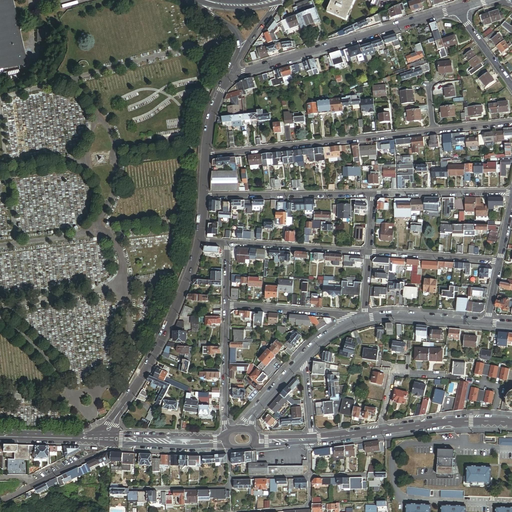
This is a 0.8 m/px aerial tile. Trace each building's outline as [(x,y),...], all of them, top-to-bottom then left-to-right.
[(0,0),(0,67),(27,62),(13,0),(0,0)] [(331,0),(327,13),(346,21),(355,0),(331,0)] [(361,0),(382,9),(393,4),(395,0),(361,0)] [(422,7),(421,2),(420,0),(418,0),(409,3),(412,12),(423,8),(422,7)] [(314,25),(321,22),(313,1),(309,2),(297,7),(293,8),(296,16),(300,26),(302,30),(307,28),(314,25)] [(399,5),(389,10),(391,18),(402,15),(401,11),(399,5)] [(498,11),(489,14),(492,23),(501,20),(501,19),(499,15),(498,11)] [(492,23),(489,14),(482,16),(483,20),(485,25),(492,23)] [(291,29),(300,26),(296,16),(287,20),(291,29)] [(276,22),(274,19),(267,28),(269,33),(278,24),(277,22),(276,22)] [(368,24),(367,20),(366,20),(353,26),(355,31),(369,25),(368,24)] [(511,27),(505,22),(501,27),(511,36),(511,34),(511,27)] [(433,34),(439,32),(436,23),(430,25),(430,26),(431,26),(433,34)] [(277,28),(279,27),(278,24),(269,33),(269,34),(277,28)] [(355,31),(353,26),(342,31),(343,35),(344,36),(346,35),(355,31)] [(277,28),(269,34),(272,40),(276,39),(274,34),(277,28)] [(486,37),(493,32),(491,29),(484,34),(486,37)] [(442,40),(439,32),(433,34),(435,39),(436,42),(442,40)] [(496,35),(493,32),(486,37),(489,40),(496,35)] [(399,41),(397,35),(384,39),(386,44),(393,42),(399,41)] [(497,46),(504,41),(501,37),(499,35),(497,37),(492,40),(497,46)] [(455,36),(442,40),(444,48),(457,44),(455,36)] [(444,48),(442,40),(436,42),(438,50),(440,50),(440,51),(441,51),(445,50),(444,48)] [(382,41),(372,44),(374,49),(384,46),(382,41)] [(507,45),(504,41),(497,46),(502,53),(509,48),(507,45)] [(374,49),(372,44),(361,47),(363,53),(374,49)] [(425,57),(421,44),(416,46),(418,53),(422,52),(424,57),(425,57)] [(281,50),(281,49),(280,46),(268,49),(269,54),(281,50)] [(268,49),(267,48),(258,50),(261,58),(269,56),(269,54),(268,49)] [(358,56),(356,48),(349,50),(352,56),(353,58),(358,56)] [(468,62),(476,57),(471,51),(464,56),(468,62)] [(341,52),(331,55),(333,60),(343,57),(341,52)] [(409,63),(424,57),(422,52),(418,53),(407,58),(409,63)] [(364,56),(365,62),(366,65),(373,63),(371,56),(371,54),(364,56)] [(481,64),(476,57),(468,62),(473,69),(481,64)] [(315,60),(310,61),(313,71),(318,69),(315,60)] [(313,71),(310,61),(305,63),(308,72),(309,72),(313,71)] [(437,64),(439,75),(452,73),(451,63),(437,64)] [(290,67),(281,70),(284,78),(289,76),(293,75),(291,71),(290,67)] [(422,74),(421,70),(415,72),(404,75),(406,81),(422,75),(422,74)] [(480,79),(486,87),(494,81),(488,73),(480,79)] [(372,87),(373,98),(387,97),(386,86),(372,87)] [(414,103),(412,87),(403,88),(403,91),(401,91),(401,97),(404,97),(405,104),(414,103)] [(451,87),(444,88),(444,90),(445,99),(454,98),(453,89),(451,89),(451,87)] [(361,101),(360,94),(357,94),(358,97),(352,97),(353,106),(354,106),(361,106),(361,105),(361,101)] [(240,116),(240,112),(238,97),(233,99),(233,106),(229,107),(230,117),(233,117),(240,116)] [(353,106),(352,97),(348,98),(348,99),(346,99),(343,99),(344,107),(353,106)] [(344,107),(343,99),(331,101),(332,112),(345,111),(344,107)] [(374,100),(361,101),(361,105),(362,109),(362,113),(369,113),(369,114),(375,113),(374,100)] [(332,112),(331,101),(320,102),(318,102),(319,104),(319,109),(320,109),(320,114),(332,112)] [(507,102),(497,103),(498,104),(499,113),(509,112),(507,102)] [(320,114),(319,109),(319,104),(308,105),(309,115),(314,115),(320,114)] [(490,114),(499,113),(498,104),(489,105),(490,114)] [(468,108),(469,117),(481,115),(481,112),(483,112),(482,107),(480,107),(468,108)] [(439,109),(441,119),(454,118),(453,108),(439,109)] [(379,115),(380,124),(391,123),(389,109),(384,110),(385,114),(379,115)] [(264,111),(258,111),(259,115),(259,121),(259,122),(266,122),(272,121),(271,115),(265,116),(264,111)] [(408,112),(408,117),(409,122),(414,121),(414,120),(421,120),(420,111),(408,112)] [(287,125),(296,124),(295,118),(295,117),(295,115),(291,115),(291,118),(286,119),(287,125)] [(282,124),(275,125),(276,134),(283,133),(282,124)] [(504,137),(504,132),(493,133),(494,142),(504,141),(504,137)] [(465,143),(464,133),(452,135),(452,138),(453,147),(462,146),(462,143),(465,143)] [(484,143),(494,143),(494,142),(493,133),(483,134),(484,143)] [(452,138),(452,135),(443,135),(444,143),(444,153),(451,152),(452,152),(451,138),(452,138)] [(439,148),(438,136),(431,137),(432,143),(430,143),(430,148),(439,148)] [(424,138),(416,139),(417,147),(424,147),(424,138)] [(391,149),(390,141),(381,142),(381,143),(378,144),(379,151),(391,149)] [(343,154),(342,147),(324,149),(325,154),(326,159),(328,158),(341,157),(343,157),(343,154)] [(378,155),(377,147),(360,148),(360,156),(378,155)] [(315,155),(314,150),(304,151),(304,156),(309,156),(309,158),(310,158),(311,163),(316,162),(315,155)] [(263,161),(263,155),(250,157),(251,166),(259,165),(264,165),(263,161)] [(237,164),(237,158),(214,161),(213,167),(231,165),(237,164)] [(488,165),(483,165),(483,168),(493,168),(497,168),(497,173),(500,173),(500,166),(500,165),(497,165),(497,163),(488,163),(488,165)] [(474,173),(474,168),(474,165),(464,165),(464,166),(464,173),(470,173),(474,173)] [(464,173),(464,166),(448,166),(448,168),(448,176),(464,176),(464,173)] [(432,177),(448,177),(448,176),(448,168),(444,168),(444,169),(441,169),(432,169),(432,172),(432,177)] [(212,192),(240,192),(238,172),(235,172),(217,172),(215,172),(213,172),(212,192)] [(379,184),(379,176),(377,176),(371,176),(369,176),(369,185),(379,184)] [(438,209),(438,199),(424,199),(423,201),(423,210),(434,210),(434,209),(438,209)] [(502,199),(488,200),(488,205),(489,205),(489,209),(493,209),(493,205),(502,204),(502,199)] [(338,218),(354,219),(355,214),(355,210),(355,205),(356,200),(351,200),(351,206),(338,206),(338,214),(338,218)] [(305,210),(305,204),(302,204),(303,201),(289,201),(289,203),(288,205),(292,205),(295,204),(295,209),(305,210)] [(315,206),(315,201),(305,201),(305,204),(305,210),(305,214),(313,214),(314,207),(316,208),(316,206),(315,206)] [(410,212),(423,212),(423,210),(423,201),(410,201),(410,204),(410,210),(410,212)] [(488,217),(488,206),(483,206),(483,205),(480,205),(475,205),(475,210),(475,217),(488,217)] [(287,226),(288,218),(288,214),(284,214),(277,213),(277,219),(281,219),(281,225),(287,226)] [(325,223),(332,223),(332,214),(314,213),(314,222),(321,223),(325,223)] [(309,244),(310,235),(318,235),(318,230),(321,230),(321,223),(314,222),(312,222),(312,224),(307,224),(307,229),(305,229),(305,236),(304,236),(304,244),(309,244)] [(354,224),(353,229),(357,229),(356,242),(363,243),(364,229),(360,229),(361,224),(354,224)] [(381,241),(393,242),(394,231),(389,230),(389,227),(394,228),(394,224),(384,224),(382,224),(381,241)] [(452,231),(453,226),(448,225),(440,225),(440,235),(444,235),(444,233),(452,233),(452,231)] [(251,240),(252,233),(247,232),(244,232),(243,240),(251,240)] [(287,233),(286,242),(295,243),(295,238),(295,233),(290,233),(287,233)] [(251,250),(239,249),(238,263),(246,264),(246,260),(251,261),(251,250)] [(266,251),(258,251),(257,260),(266,261),(266,251)] [(404,260),(389,259),(389,265),(389,267),(389,268),(392,268),(392,265),(396,265),(404,266),(404,260)] [(419,261),(407,261),(407,265),(410,266),(410,268),(412,268),(411,285),(420,285),(421,276),(417,275),(418,265),(419,265),(419,261)] [(489,266),(480,265),(480,266),(478,279),(483,279),(483,278),(490,278),(491,269),(489,266)] [(222,270),(212,269),(211,281),(214,281),(214,282),(222,282),(222,270)] [(249,276),(236,275),(236,280),(237,280),(237,282),(242,283),(242,284),(249,284),(249,282),(249,276)] [(293,293),(294,281),(279,280),(279,287),(278,292),(289,292),(289,293),(293,293)] [(436,293),(437,281),(424,280),(423,292),(424,292),(427,293),(436,293)] [(348,283),(343,282),(342,289),(342,295),(349,295),(355,296),(360,296),(361,284),(355,283),(354,288),(348,287),(348,283)] [(508,284),(500,282),(499,288),(505,289),(505,290),(509,291),(510,290),(511,284),(508,284)] [(404,288),(404,284),(395,283),(391,283),(390,283),(390,285),(389,289),(389,291),(394,291),(394,290),(404,290),(404,288)] [(278,292),(279,287),(267,287),(266,298),(271,299),(271,298),(278,298),(278,292)] [(342,295),(342,289),(324,287),(323,292),(328,292),(330,294),(331,294),(331,295),(332,296),(332,297),(333,298),(335,298),(336,297),(337,296),(342,296),(342,295)] [(458,288),(450,287),(449,290),(447,290),(447,292),(442,291),(442,294),(442,298),(447,298),(447,299),(453,299),(454,292),(457,292),(458,288)] [(387,292),(387,289),(375,288),(374,298),(380,298),(380,295),(387,296),(387,292)] [(404,288),(404,290),(403,298),(416,299),(417,289),(406,288),(404,288)] [(482,297),(482,289),(480,289),(472,289),(472,296),(477,297),(478,297),(482,297)] [(318,300),(312,300),(312,305),(317,305),(317,308),(322,308),(323,300),(318,300)] [(509,301),(504,300),(504,301),(502,300),(501,302),(497,301),(495,306),(502,308),(502,309),(507,311),(508,306),(509,301)] [(189,312),(191,308),(186,306),(182,317),(187,317),(189,312)] [(240,312),(240,315),(240,317),(245,317),(245,321),(250,322),(250,321),(250,317),(252,318),(252,316),(254,316),(254,313),(240,312)] [(259,315),(255,315),(255,321),(255,322),(263,323),(264,314),(259,313),(259,315)] [(279,315),(269,314),(269,323),(278,323),(279,315)] [(309,317),(290,316),(290,322),(304,323),(303,326),(314,326),(309,317)] [(221,324),(221,317),(214,317),(206,317),(206,325),(212,325),(212,324),(221,324)] [(324,323),(323,321),(320,320),(317,322),(315,318),(309,317),(314,326),(318,331),(324,327),(325,326),(324,323)] [(427,327),(416,326),(416,336),(421,337),(426,337),(427,327)] [(459,340),(460,330),(449,329),(448,338),(454,338),(454,340),(459,340)] [(243,343),(244,343),(244,340),(245,332),(234,331),(234,336),(235,336),(235,343),(243,343)] [(439,332),(435,332),(431,331),(430,340),(443,341),(443,332),(439,332)] [(186,332),(182,332),(173,332),(173,342),(186,342),(186,334),(186,332)] [(293,348),(302,337),(297,333),(295,335),(294,337),(291,340),(288,343),(293,348)] [(499,333),(497,347),(507,348),(509,334),(499,333)] [(464,337),(463,347),(476,348),(477,338),(464,337)] [(347,339),(345,347),(350,349),(352,342),(353,340),(352,340),(351,340),(347,339)] [(269,351),(276,356),(281,350),(282,350),(284,349),(284,347),(278,341),(274,346),(269,351)] [(401,344),(399,344),(393,343),(392,351),(396,352),(400,352),(404,353),(405,344),(401,344)] [(372,346),(372,349),(364,349),(363,360),(377,361),(378,350),(377,350),(377,347),(372,346)] [(354,355),(355,350),(350,349),(345,347),(343,353),(340,352),(339,356),(349,359),(349,356),(350,357),(351,354),(354,355)] [(291,356),(294,353),(288,348),(285,351),(291,356)] [(428,362),(429,350),(414,349),(414,361),(428,362)] [(267,366),(276,356),(269,351),(269,350),(260,360),(267,366)] [(442,351),(429,350),(428,362),(442,363),(442,351)] [(332,358),(333,354),(329,353),(328,362),(323,362),(323,364),(325,364),(331,365),(331,364),(332,363),(332,358)] [(486,375),(488,364),(477,362),(474,373),(475,373),(482,374),(486,375)] [(452,364),(451,375),(464,377),(465,365),(452,364)] [(496,377),(499,366),(488,364),(486,375),(489,375),(489,376),(496,378),(496,377)] [(325,373),(325,369),(320,368),(320,366),(314,365),(313,371),(312,375),(317,375),(319,375),(319,373),(325,373)] [(507,380),(510,369),(499,366),(496,377),(500,378),(507,380)] [(154,378),(165,382),(166,378),(168,373),(158,369),(154,378)] [(263,382),(268,377),(264,373),(263,374),(258,369),(251,377),(255,381),(256,380),(259,383),(260,384),(263,384),(263,382)] [(374,373),(371,383),(382,385),(384,376),(374,373)] [(154,378),(150,376),(147,381),(151,383),(156,385),(159,386),(164,389),(168,390),(169,389),(171,385),(165,382),(154,378)] [(299,383),(295,379),(288,387),(292,390),(299,383)] [(427,386),(415,383),(412,394),(415,395),(415,396),(420,397),(420,396),(424,397),(427,386)] [(454,412),(462,411),(468,384),(460,383),(454,412)] [(187,397),(188,392),(174,386),(171,385),(169,389),(183,395),(187,397)] [(259,393),(251,385),(246,391),(246,393),(246,398),(247,398),(251,402),(259,393)] [(288,387),(281,395),(285,399),(288,395),(292,390),(288,387)] [(481,400),(483,390),(479,389),(479,388),(471,387),(469,399),(480,401),(481,400)] [(161,404),(168,390),(164,389),(163,391),(157,402),(161,404)] [(241,393),(241,389),(234,389),(234,399),(246,399),(246,398),(246,393),(243,393),(241,393)] [(142,390),(137,399),(144,401),(147,398),(146,398),(148,395),(148,393),(142,390)] [(163,391),(160,390),(154,400),(157,402),(163,391)] [(491,403),(494,392),(486,390),(486,391),(483,390),(481,400),(491,403)] [(395,391),(392,402),(405,405),(408,394),(395,391)] [(435,391),(432,403),(443,405),(446,393),(435,391)] [(202,395),(199,395),(198,397),(199,397),(200,401),(200,402),(200,406),(210,406),(210,397),(210,396),(202,395)] [(285,399),(281,395),(270,408),(276,414),(285,403),(287,401),(285,399)] [(291,397),(288,395),(285,399),(287,401),(291,405),(293,405),(293,401),(294,401),(290,398),(291,397)] [(193,400),(191,399),(187,399),(186,407),(198,408),(199,402),(198,402),(194,401),(192,401),(193,400)] [(428,402),(423,400),(421,409),(419,416),(425,415),(428,402)] [(164,406),(164,409),(177,411),(179,403),(165,401),(164,406)] [(157,412),(161,404),(157,402),(152,409),(157,412)] [(334,414),(334,404),(334,402),(330,402),(323,402),(323,403),(324,410),(324,415),(329,415),(334,415),(334,414)] [(354,407),(355,404),(344,402),(342,411),(353,414),(354,407)] [(210,406),(200,406),(199,415),(209,415),(210,406)] [(354,407),(353,414),(352,416),(354,416),(354,418),(359,419),(360,412),(361,409),(354,407)] [(364,412),(362,418),(368,419),(369,416),(371,416),(371,414),(375,415),(376,410),(366,407),(364,412)] [(154,417),(157,412),(152,409),(151,408),(148,414),(149,414),(154,417)] [(293,419),(302,419),(301,408),(292,409),(293,419)] [(272,429),(279,420),(277,419),(275,420),(269,416),(267,418),(264,422),(272,429)] [(381,451),(380,441),(364,443),(365,453),(381,451)] [(354,456),(354,445),(344,446),(345,458),(354,456)] [(28,446),(17,446),(17,453),(16,453),(16,460),(25,461),(27,461),(28,446)] [(48,446),(34,446),(34,450),(34,453),(34,456),(34,459),(47,460),(47,448),(48,446)] [(345,458),(344,446),(335,448),(335,459),(336,459),(345,458)] [(445,449),(439,449),(438,461),(438,473),(441,473),(444,473),(450,473),(453,473),(454,473),(455,449),(449,449),(447,446),(445,448),(445,449)] [(78,447),(62,447),(65,458),(79,451),(78,447)] [(253,452),(239,454),(239,464),(254,463),(253,455),(253,452)] [(108,453),(98,458),(100,463),(107,459),(108,453)] [(112,453),(111,462),(123,463),(123,454),(112,453)] [(123,454),(123,463),(123,465),(135,466),(135,465),(135,454),(123,454)] [(153,455),(140,455),(140,466),(153,467),(153,455)] [(228,463),(228,455),(215,456),(215,457),(216,463),(220,463),(222,462),(222,464),(228,463)] [(171,456),(162,456),(162,460),(162,463),(164,463),(164,465),(167,466),(168,463),(170,463),(170,460),(171,460),(171,456)] [(180,457),(171,456),(171,466),(173,466),(176,466),(180,466),(180,457)] [(189,457),(180,457),(180,466),(181,466),(186,467),(189,467),(189,457)] [(201,457),(189,457),(189,467),(197,467),(197,465),(200,464),(201,464),(201,457)] [(98,458),(89,463),(91,467),(100,463),(98,458)] [(162,463),(162,460),(153,460),(154,472),(161,472),(161,467),(162,467),(162,463)] [(162,467),(162,471),(166,471),(166,468),(169,468),(169,467),(171,467),(171,460),(170,460),(170,463),(168,463),(167,466),(164,465),(164,463),(162,463),(162,467)] [(89,463),(79,468),(78,473),(78,477),(93,470),(91,467),(89,463)] [(269,474),(268,467),(268,464),(249,464),(250,474),(269,474)] [(492,476),(492,465),(468,465),(467,475),(467,482),(471,482),(473,482),(486,483),(487,483),(492,483),(492,476)] [(78,473),(79,468),(67,474),(68,478),(78,473)] [(78,477),(78,473),(68,478),(64,480),(63,481),(65,484),(73,480),(78,478),(78,477)] [(380,484),(380,478),(387,478),(387,473),(376,473),(376,478),(374,478),(374,481),(369,481),(369,484),(380,484)] [(363,482),(363,478),(351,479),(351,490),(363,489),(363,482)] [(307,489),(307,482),(305,479),(295,479),(294,483),(294,489),(307,489)] [(251,489),(251,480),(235,480),(235,489),(250,489),(251,489)] [(267,489),(267,483),(267,480),(255,480),(255,485),(256,489),(267,489)] [(46,484),(34,490),(36,494),(48,489),(47,486),(46,484)] [(430,495),(430,488),(407,486),(406,493),(430,495)] [(230,499),(230,492),(226,492),(226,490),(210,491),(210,498),(210,499),(218,499),(218,500),(226,500),(226,499),(230,499)] [(185,500),(185,491),(173,492),(173,498),(178,498),(180,499),(180,505),(185,505),(185,500)] [(198,498),(198,491),(188,491),(188,500),(198,500),(198,498)] [(138,501),(139,492),(129,492),(129,495),(129,501),(138,501)] [(148,503),(148,492),(139,492),(138,501),(138,503),(148,503)] [(353,511),(353,503),(340,503),(340,511),(353,511)] [(431,511),(432,504),(406,503),(405,511),(431,511)]
